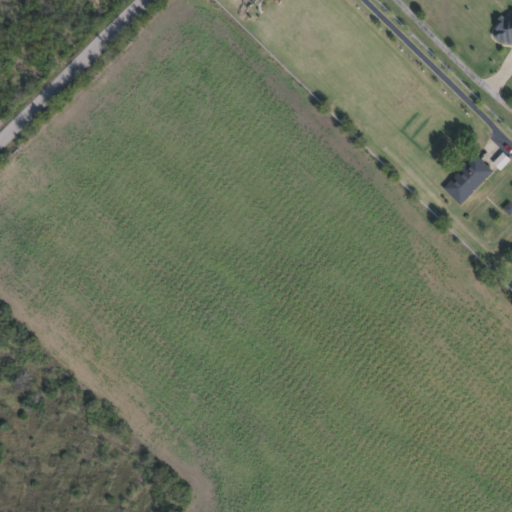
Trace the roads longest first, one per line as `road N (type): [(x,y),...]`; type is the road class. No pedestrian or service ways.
road 1 (residential): [(362,0),(506,139),(492,157)]
road 2 (residential): [(0,144),(147,0)]
road 3 (residential): [(408,0),(511,101)]
